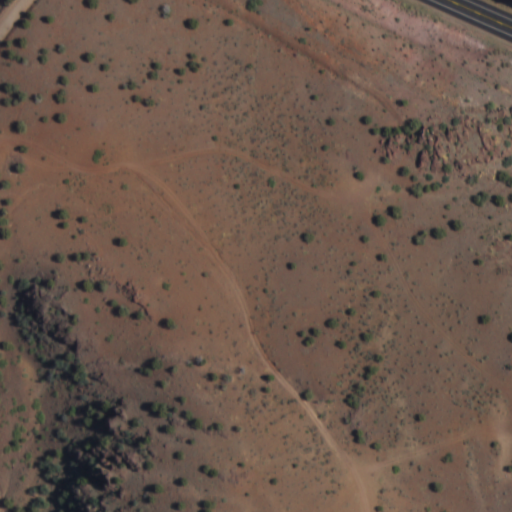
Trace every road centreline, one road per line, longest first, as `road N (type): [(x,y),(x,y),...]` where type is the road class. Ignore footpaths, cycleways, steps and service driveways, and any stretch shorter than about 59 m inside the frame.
road 1 (track): [(362,473),(500,443),(511,431),(491,378),(419,290),(380,221),(355,195),(245,150),(214,148),(132,165)]
road 2 (track): [(373,511),(362,473),(264,341),(253,297),(222,249),(166,190),(132,165),(96,171),(50,149),(0,154)]
